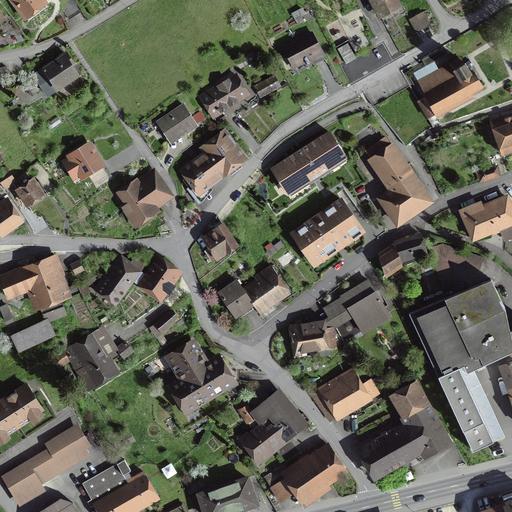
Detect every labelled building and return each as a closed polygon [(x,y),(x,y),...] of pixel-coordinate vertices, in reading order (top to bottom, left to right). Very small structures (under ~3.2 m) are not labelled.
[(41,5),(37,0),(13,0),(26,16),(41,5)] [(402,6),(398,0),(370,0),(380,18),(402,6)] [(429,24),(423,14),(410,22),(416,32),(429,24)] [(322,53),(312,34),(283,49),(293,68),(322,53)] [(356,58),(348,44),(338,49),(346,63),(356,58)] [(444,46),(422,60),(425,66),(448,53),(444,46)] [(464,63),(461,57),(419,81),(427,95),(425,96),(436,114),(437,115),(472,95),(470,93),(482,86),(473,71),(472,72),(466,62),(464,63)] [(71,75),(59,58),(33,77),(46,94),(71,75)] [(280,88),(273,77),(253,88),(260,99),(280,88)] [(247,97),(235,78),(199,100),(212,119),(247,97)] [(34,86),(28,90),(31,95),(37,92),(34,86)] [(436,114),(425,96),(417,101),(427,119),(436,114)] [(192,126),(179,107),(155,123),(167,142),(192,126)] [(511,149),(511,115),(491,123),(502,153),(511,149)] [(198,148),(202,153),(220,177),(241,160),(219,132),(198,148)] [(343,159),(325,132),(270,170),(288,197),(343,159)] [(430,200),(392,145),(384,151),(378,142),(366,151),(371,159),(370,159),(392,191),(382,199),(381,199),(381,200),(397,223),(430,200)] [(100,167),(88,147),(69,157),(71,160),(65,164),(75,181),(100,167)] [(194,197),(220,177),(202,153),(176,174),(194,197)] [(483,172),(478,173),(480,180),(485,179),(485,180),(500,175),(497,166),(482,171),(483,172)] [(7,171),(0,175),(0,186),(2,189),(13,182),(7,171)] [(168,197),(155,175),(137,186),(136,185),(118,196),(135,223),(153,212),(151,208),(168,197)] [(41,197),(32,182),(17,191),(26,206),(41,197)] [(511,205),(509,199),(484,209),(481,202),(460,210),(472,237),(499,227),(505,240),(511,236),(511,205)] [(22,223),(9,202),(0,207),(0,235),(7,237),(22,223)] [(358,237),(336,205),(289,236),(311,268),(358,237)] [(237,247),(223,229),(198,244),(212,263),(237,247)] [(427,251),(421,234),(395,243),(396,247),(380,257),(385,274),(402,263),(401,260),(427,251)] [(66,297),(51,257),(0,276),(0,295),(2,301),(22,294),(28,311),(66,297)] [(136,275),(116,259),(91,291),(111,307),(136,275)] [(178,275),(155,259),(135,288),(157,304),(178,275)] [(79,261),(71,265),(76,273),(83,269),(79,261)] [(287,296),(268,270),(240,291),(258,316),(287,296)] [(388,318),(369,283),(338,303),(359,339),(388,318)] [(511,349),(505,313),(492,283),(408,315),(439,378),(459,369),(465,366),(466,372),(511,351),(511,349)] [(252,312),(236,288),(218,299),(234,323),(252,312)] [(8,305),(0,308),(0,309),(5,321),(13,317),(8,305)] [(169,312),(152,326),(159,334),(176,320),(169,312)] [(48,321),(14,336),(20,350),(54,335),(48,321)] [(322,331),(321,322),(290,327),(295,355),(335,348),(332,329),(322,331)] [(111,372),(89,335),(65,350),(87,387),(111,372)] [(205,360),(192,339),(163,356),(177,380),(163,387),(181,417),(234,386),(216,354),(205,360)] [(127,342),(118,350),(124,357),(133,349),(127,342)] [(511,366),(502,370),(511,402),(511,366)] [(474,452),(493,442),(459,369),(439,378),(474,452)] [(369,402),(351,371),(316,390),(334,422),(369,402)] [(447,446),(414,383),(390,396),(405,424),(361,447),(375,475),(424,450),(427,457),(447,446)] [(0,451),(47,423),(25,388),(0,403),(0,451)] [(252,413),(261,424),(270,417),(287,437),(304,424),(278,392),(252,413)] [(258,461),(287,437),(270,417),(261,424),(241,441),(258,461)] [(88,448),(75,426),(42,446),(45,451),(59,473),(87,457),(84,451),(88,448)] [(292,494),(299,504),(326,486),(324,484),(344,470),(329,448),(279,481),(280,483),(270,490),(279,503),(292,494)] [(45,451),(25,463),(38,486),(59,473),(45,451)] [(93,507),(96,506),(99,511),(129,511),(157,496),(144,474),(129,483),(124,474),(131,470),(125,460),(85,484),(94,500),(90,502),(93,507)] [(38,486),(25,463),(0,477),(0,480),(16,507),(42,491),(38,486)] [(234,511),(256,506),(248,481),(199,496),(204,511),(234,511)] [(511,511),(511,497),(503,500),(505,504),(507,511),(511,511)] [(73,511),(69,504),(61,508),(56,501),(36,511),(73,511)]
